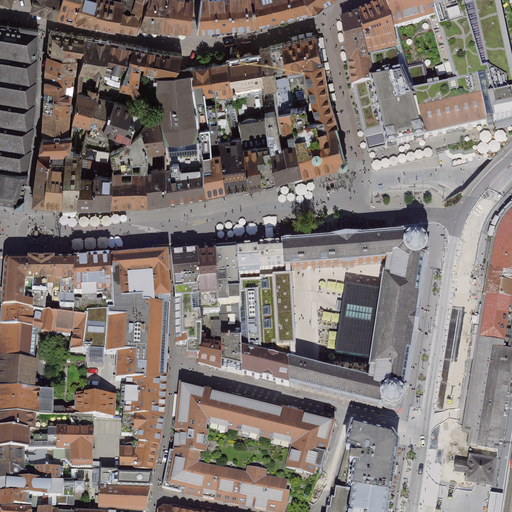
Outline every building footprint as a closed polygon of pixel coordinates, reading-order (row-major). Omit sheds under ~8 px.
[(34,0),(32,7),(56,16),(60,0),(34,0)] [(60,0),(56,16),(74,20),(78,0),(60,0)] [(78,0),(74,20),(92,23),(99,0),(78,0)] [(99,0),(92,23),(139,32),(140,27),(148,0),(99,0)] [(148,0),(140,27),(161,29),(167,0),(148,0)] [(167,0),(161,29),(190,30),(193,0),(167,0)] [(201,0),(197,30),(255,25),(252,0),(201,0)] [(252,0),(255,25),(284,18),(292,15),(294,0),(252,0)] [(313,0),(294,0),(292,15),(302,12),(312,10),(313,0)] [(313,0),(312,10),(329,0),(313,0)] [(384,0),(386,4),(384,5),(402,71),(440,62),(424,0),(384,0)] [(424,0),(440,62),(471,55),(467,34),(474,33),(470,19),(468,10),(469,10),(466,0),(424,0)] [(470,19),(502,12),(499,0),(466,0),(469,10),(468,10),(470,19)] [(402,71),(384,5),(360,16),(367,61),(373,85),(383,83),(404,77),(402,71)] [(511,18),(510,10),(502,12),(470,19),(474,33),(467,34),(471,55),(477,82),(478,82),(481,92),(511,84),(511,18)] [(342,26),(343,26),(348,65),(367,61),(360,16),(342,23),(342,26)] [(0,70),(12,27),(0,25),(0,70)] [(41,53),(43,32),(12,27),(0,70),(0,198),(29,202),(33,171),(32,171),(37,145),(36,145),(39,122),(38,122),(41,99),(39,99),(42,77),(41,76),(43,54),(41,53)] [(53,29),(51,54),(75,58),(76,53),(81,53),(84,34),(53,29)] [(112,39),(84,34),(81,53),(79,72),(103,76),(104,74),(112,39)] [(302,66),(322,62),(317,34),(283,43),(289,75),(303,72),(302,66)] [(135,43),(112,39),(104,74),(106,75),(108,69),(124,75),(135,43)] [(149,45),(135,43),(124,75),(123,80),(121,86),(137,89),(141,62),(146,63),(149,45)] [(283,43),(270,47),(274,78),(289,75),(283,43)] [(183,51),(149,45),(146,63),(145,69),(157,71),(174,74),(177,70),(179,65),(183,51)] [(274,78),(270,47),(260,48),(261,55),(264,83),(265,90),(276,88),(274,78)] [(51,54),(49,68),(76,72),(78,59),(75,58),(51,54)] [(264,83),(261,55),(244,58),(249,86),(264,83)] [(471,55),(440,62),(457,131),(487,125),(487,124),(481,92),(478,82),(477,82),(471,55)] [(249,86),(244,58),(228,61),(232,86),(233,88),(234,91),(237,91),(236,88),(249,86)] [(232,86),(228,61),(212,65),(215,89),(232,86)] [(373,85),(367,61),(348,65),(353,86),(352,86),(353,90),(354,90),(373,85)] [(296,136),(338,125),(329,93),(323,62),(322,62),(302,66),(303,72),(289,75),(295,105),(290,106),(296,136)] [(426,139),(457,131),(440,62),(402,71),(404,77),(426,139)] [(215,89),(212,65),(194,67),(196,95),(205,94),(211,93),(214,126),(219,125),(216,99),(215,89)] [(196,95),(194,67),(177,70),(174,74),(157,71),(162,119),(160,120),(166,149),(166,152),(172,152),(172,151),(176,151),(177,165),(193,165),(194,161),(194,150),(203,150),(196,95)] [(49,68),(48,79),(74,83),(76,72),(49,68)] [(79,92),(98,96),(98,93),(101,83),(103,76),(79,72),(79,92)] [(123,80),(106,75),(104,74),(103,76),(101,83),(120,88),(121,86),(123,80)] [(278,104),(292,176),(305,170),(296,136),(290,106),(295,105),(289,75),(274,78),(276,88),(278,104)] [(404,77),(383,83),(390,110),(399,146),(426,140),(426,139),(404,77)] [(48,79),(48,89),(73,92),(74,83),(48,79)] [(120,88),(101,83),(98,93),(118,98),(120,88)] [(354,90),(360,116),(390,110),(383,83),(373,85),(354,90)] [(495,123),(511,118),(511,84),(481,92),(487,124),(494,122),(495,123)] [(48,89),(47,98),(72,102),(73,92),(48,89)] [(90,125),(98,96),(79,92),(74,119),(90,125)] [(204,165),(207,193),(227,188),(220,140),(219,125),(214,126),(210,127),(205,94),(196,95),(203,150),(204,165)] [(128,123),(133,107),(98,96),(90,125),(115,132),(111,147),(119,145),(125,142),(131,137),(124,134),(128,123)] [(47,98),(46,110),(71,113),(72,102),(47,98)] [(231,138),(229,116),(226,117),(224,98),(216,99),(219,125),(220,140),(231,138)] [(267,118),(277,180),(292,176),(278,104),(265,106),(267,118)] [(152,113),(133,107),(128,123),(141,128),(152,113)] [(46,110),(44,132),(68,132),(71,113),(46,110)] [(399,146),(390,110),(360,116),(369,153),(399,146)] [(166,149),(160,120),(156,115),(141,131),(145,139),(148,150),(159,149),(166,149)] [(253,120),(264,183),(277,180),(267,118),(253,120)] [(241,136),(248,184),(249,186),(264,183),(253,120),(239,122),(241,136)] [(115,132),(90,125),(83,154),(81,176),(114,176),(114,168),(112,151),(111,150),(111,147),(115,132)] [(296,136),(305,170),(325,166),(342,161),(345,162),(349,160),(351,157),(350,151),(345,148),(338,125),(296,136)] [(114,168),(114,176),(122,176),(121,170),(134,169),(134,161),(141,160),(142,171),(148,171),(148,164),(148,150),(145,139),(141,131),(134,139),(122,147),(112,151),(114,168)] [(72,134),(43,136),(41,150),(69,149),(72,134)] [(220,140),(227,188),(248,184),(241,136),(231,138),(220,140)] [(166,152),(166,149),(159,149),(159,157),(154,157),(154,163),(166,161),(166,152)] [(50,153),(41,152),(37,177),(48,178),(50,153)] [(63,204),(68,153),(60,153),(60,161),(55,161),(55,157),(56,153),(50,153),(48,178),(45,203),(63,204)] [(68,153),(63,204),(78,203),(81,176),(83,154),(68,153)] [(148,171),(148,201),(168,199),(167,165),(166,161),(154,163),(148,164),(148,171)] [(167,165),(168,199),(207,193),(204,165),(193,165),(177,165),(167,165)] [(114,176),(111,202),(148,201),(148,171),(142,171),(133,171),(133,179),(122,179),(122,176),(114,176)] [(81,176),(78,203),(111,202),(114,176),(81,176)] [(48,178),(37,177),(34,202),(45,203),(48,178)] [(511,267),(511,211),(510,214),(509,213),(505,217),(503,220),(501,224),(496,239),(497,239),(510,244),(507,261),(509,261),(509,266),(509,267),(511,267)] [(338,222),(330,222),(331,232),(339,231),(338,222)] [(427,243),(425,241),(423,238),(419,237),(416,237),(413,238),(408,240),(407,236),(403,237),(360,241),(360,240),(335,242),(335,243),(291,246),(286,246),(286,247),(283,247),(284,271),(286,271),(292,270),(303,269),(344,266),(344,269),(354,268),(354,265),(388,263),(425,258),(426,256),(428,253),(429,249),(428,246),(427,243)] [(510,244),(497,239),(492,263),(509,266),(509,261),(507,261),(510,244)] [(284,271),(283,247),(275,247),(265,248),(258,249),(260,273),(284,271)] [(260,273),(258,249),(238,251),(238,252),(239,279),(261,277),(260,273)] [(239,279),(238,252),(216,253),(220,307),(240,306),(239,279)] [(200,297),(201,315),(211,315),(221,315),(216,253),(198,254),(201,285),(199,287),(199,291),(193,292),(194,297),(200,297)] [(198,254),(173,256),(176,293),(193,292),(199,291),(199,287),(201,285),(198,254)] [(150,384),(166,376),(165,256),(110,261),(111,295),(113,313),(109,313),(107,354),(118,355),(116,382),(128,382),(150,384)] [(371,371),(369,382),(403,393),(408,394),(407,388),(414,339),(416,339),(417,331),(418,332),(420,321),(418,321),(420,313),(419,312),(428,258),(425,258),(388,263),(386,276),(385,276),(382,293),(347,286),(344,303),(338,303),(337,312),(342,313),(342,316),(336,315),(335,325),(340,326),(336,355),(371,361),(370,370),(371,371)] [(111,295),(110,261),(76,264),(75,311),(75,318),(87,320),(88,314),(109,313),(113,313),(111,295)] [(28,264),(7,264),(5,310),(21,312),(33,313),(46,315),(47,297),(33,296),(33,305),(22,304),(22,296),(25,296),(28,264)] [(54,289),(55,264),(28,264),(25,296),(33,296),(47,297),(47,289),(54,289)] [(75,311),(76,264),(55,264),(54,289),(54,303),(61,303),(61,311),(75,311)] [(491,268),(487,296),(488,296),(500,298),(500,297),(511,299),(511,298),(511,294),(511,272),(503,272),(504,270),(491,268)] [(286,279),(273,280),(277,351),(291,350),(291,362),(297,364),(292,270),(286,271),(286,279)] [(243,309),(240,312),(242,332),(242,350),(260,355),(260,351),(262,351),(258,294),(255,294),(255,289),(242,289),(243,309)] [(200,357),(202,338),(203,333),(201,315),(200,297),(194,297),(193,292),(176,293),(175,346),(189,346),(187,358),(198,359),(200,357)] [(498,308),(500,298),(488,296),(486,306),(498,308)] [(485,316),(508,320),(511,299),(500,297),(500,298),(498,308),(486,306),(485,306),(485,307),(486,307),(485,316)] [(242,332),(240,312),(240,306),(220,307),(221,315),(211,315),(213,344),(222,345),(222,333),(242,332)] [(21,312),(5,310),(4,328),(3,339),(3,342),(2,345),(2,347),(36,350),(38,334),(35,334),(32,333),(32,332),(32,329),(33,325),(33,313),(21,312)] [(32,332),(32,333),(35,334),(38,334),(50,336),(51,334),(52,334),(73,337),(72,344),(71,352),(84,353),(87,320),(75,318),(54,316),(47,315),(46,315),(33,313),(33,325),(32,329),(32,332)] [(107,354),(109,313),(88,314),(87,320),(84,353),(90,354),(89,363),(105,365),(105,354),(107,354)] [(483,326),(507,330),(508,320),(485,316),(484,316),(484,317),(485,317),(483,326)] [(489,338),(505,341),(507,330),(483,326),(482,326),(482,327),(483,327),(481,337),(489,338)] [(222,345),(222,370),(242,375),(242,350),(242,332),(222,333),(222,345)] [(487,349),(489,338),(481,337),(479,348),(487,349)] [(205,344),(206,338),(202,338),(200,357),(200,365),(222,371),(222,370),(222,345),(213,344),(205,344)] [(493,348),(504,349),(505,341),(489,338),(487,349),(479,348),(478,356),(477,356),(477,357),(478,358),(477,366),(475,366),(475,367),(476,367),(475,376),(474,376),(474,378),(475,378),(474,386),(472,386),(472,387),(473,388),(472,396),(471,396),(470,397),(472,398),(485,400),(493,348)] [(35,365),(36,350),(2,347),(2,349),(1,358),(0,367),(0,390),(33,391),(35,365)] [(470,407),(469,417),(503,422),(507,397),(511,367),(511,351),(504,349),(493,348),(485,400),(472,398),(470,407),(469,406),(469,407),(470,407)] [(260,355),(242,350),(242,375),(257,379),(263,355),(260,355)] [(286,361),(263,355),(257,379),(280,385),(286,361)] [(404,396),(403,393),(369,382),(310,367),(297,364),(291,362),(286,361),(280,385),(296,389),(296,390),(300,391),(300,389),(378,409),(379,409),(382,411),(383,406),(385,408),(387,409),(390,410),(393,410),(396,410),(399,408),(401,406),(403,404),(404,400),(404,396)] [(126,418),(164,420),(166,376),(150,384),(128,382),(126,418)] [(181,385),(177,419),(205,421),(212,394),(208,393),(208,394),(205,393),(205,392),(181,385)] [(54,392),(33,391),(0,390),(0,416),(35,416),(50,416),(53,417),(53,415),(53,410),(54,392)] [(214,394),(212,394),(205,421),(196,455),(191,474),(243,486),(290,498),(309,503),(318,479),(334,425),(306,418),(306,417),(302,416),(301,417),(291,414),(288,414),(288,413),(283,411),(283,412),(269,409),(269,408),(264,406),(264,408),(251,404),(251,403),(246,402),(245,403),(232,400),(232,398),(227,397),(227,398),(214,395),(214,394)] [(85,397),(78,397),(77,410),(77,417),(94,418),(113,418),(114,396),(85,395),(85,397)] [(50,433),(57,432),(57,440),(49,441),(48,452),(55,452),(66,452),(66,461),(73,468),(93,469),(94,418),(77,417),(53,415),(53,417),(50,416),(50,422),(50,433)] [(35,425),(35,416),(0,416),(0,451),(48,452),(49,441),(49,439),(37,439),(36,441),(29,441),(29,432),(50,433),(50,422),(39,422),(39,425),(35,425)] [(466,429),(466,430),(473,434),(500,438),(503,422),(469,417),(468,417),(468,418),(469,418),(467,429),(466,429)] [(141,435),(161,436),(164,420),(126,418),(124,418),(122,436),(133,437),(136,435),(141,435)] [(205,421),(177,419),(176,433),(178,433),(175,453),(196,455),(205,421)] [(351,490),(390,496),(396,464),(399,446),(393,438),(371,433),(362,430),(355,429),(347,451),(352,452),(350,472),(355,473),(351,490)] [(500,438),(473,434),(471,446),(498,450),(500,438)] [(121,472),(154,473),(161,436),(141,435),(140,445),(133,445),(133,451),(121,451),(121,472)] [(48,464),(48,452),(0,451),(0,467),(24,466),(28,467),(29,468),(36,470),(60,470),(60,461),(66,461),(66,452),(55,452),(55,464),(48,464)] [(352,452),(347,451),(337,488),(351,490),(355,473),(350,472),(352,452)] [(191,474),(196,455),(175,453),(170,452),(164,490),(191,474)] [(492,487),(496,460),(470,456),(469,464),(467,474),(466,483),(492,487)] [(455,472),(467,474),(469,464),(456,462),(455,472)] [(25,477),(24,466),(0,467),(0,481),(34,483),(34,477),(25,477)] [(115,491),(148,495),(153,477),(154,473),(121,472),(93,469),(89,490),(115,491)] [(60,483),(60,470),(36,470),(37,483),(60,483)] [(186,495),(239,506),(243,486),(191,474),(164,490),(182,494),(182,491),(186,491),(186,495)] [(62,483),(62,498),(68,498),(74,498),(74,480),(62,480),(62,483)] [(37,483),(34,483),(0,481),(0,495),(29,496),(29,497),(62,498),(62,483),(60,483),(37,483)] [(286,511),(290,498),(243,486),(239,506),(268,511),(286,511)] [(387,511),(390,496),(351,490),(337,488),(335,499),(333,498),(331,509),(329,511),(387,511)] [(145,511),(146,509),(148,495),(115,491),(89,490),(90,510),(118,511),(131,511),(145,511)] [(502,511),(505,495),(492,492),(488,511),(502,511)] [(68,498),(62,498),(29,497),(29,496),(0,495),(0,509),(18,510),(19,507),(55,509),(56,506),(67,506),(68,498)]
